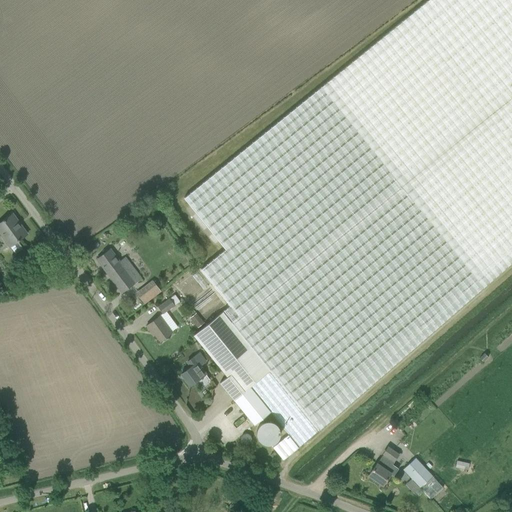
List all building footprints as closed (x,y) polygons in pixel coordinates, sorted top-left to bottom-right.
[(270,412),(283,428),(288,435),(273,447),(283,460),(511,261),(511,0),(428,0),(321,87),(184,198),(226,250),(201,270),(230,306),(193,335),(227,377),(220,383),(254,425),(270,412)] [(27,234),(12,214),(0,222),(0,235),(9,248),(27,234)] [(96,259),(122,293),(140,278),(124,257),(120,261),(110,249),(96,259)] [(152,280),(146,286),(154,297),(161,292),(152,280)] [(175,295),(169,299),(170,300),(174,305),(179,302),(180,302),(175,295)] [(170,300),(169,299),(158,307),(163,314),(170,309),(174,305),(170,300)] [(190,318),(198,328),(204,323),(196,313),(190,318)] [(153,332),(160,341),(172,332),(160,316),(146,326),(151,333),(153,332)] [(488,357),(484,353),(479,358),(483,362),(488,357)] [(209,379),(205,374),(193,357),(187,362),(191,367),(181,374),(190,386),(197,381),(201,386),(204,386),(209,382),(209,379)] [(392,465),(394,462),(393,461),(398,455),(388,447),(383,454),(376,464),(375,466),(369,475),(383,485),(390,474),(393,476),(398,469),(392,465)] [(270,455),(275,462),(279,458),(274,452),(270,455)] [(403,470),(420,488),(433,476),(416,458),(403,470)] [(455,468),(462,469),(463,462),(457,461),(455,468)] [(238,504),(232,501),(228,508),(235,511),(235,510),(238,504)]
